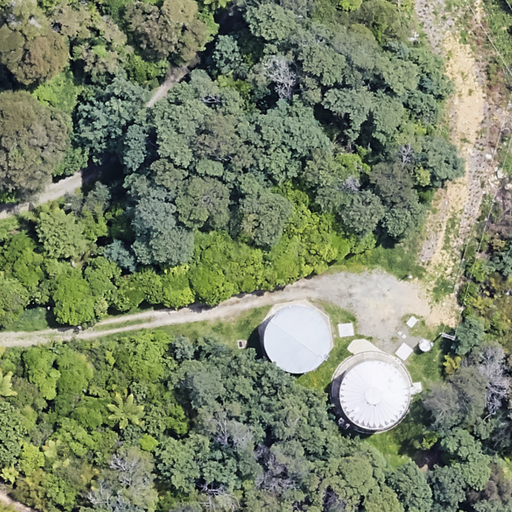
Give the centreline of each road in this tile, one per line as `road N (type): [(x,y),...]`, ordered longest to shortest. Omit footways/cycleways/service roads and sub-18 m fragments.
road 1 (track): [(0,321),(147,296),(350,295)]
road 2 (track): [(259,0),(0,167)]
